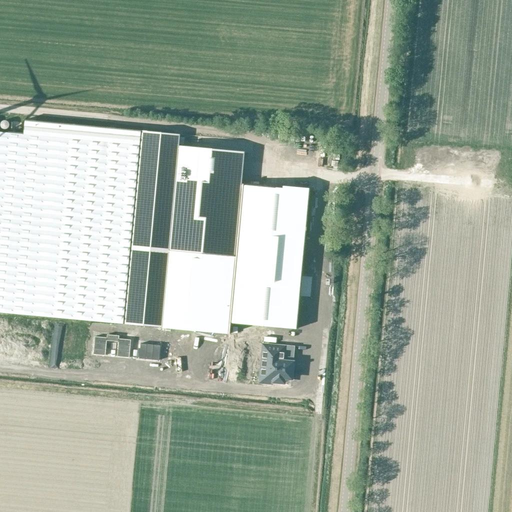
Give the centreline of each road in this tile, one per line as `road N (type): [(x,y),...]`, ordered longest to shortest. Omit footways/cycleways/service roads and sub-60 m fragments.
road 1 (tertiary): [(344,511),(392,0)]
road 2 (unknown): [(376,173),(329,173),(308,194),(302,260),(324,303),(324,356),(306,388),(93,368)]
